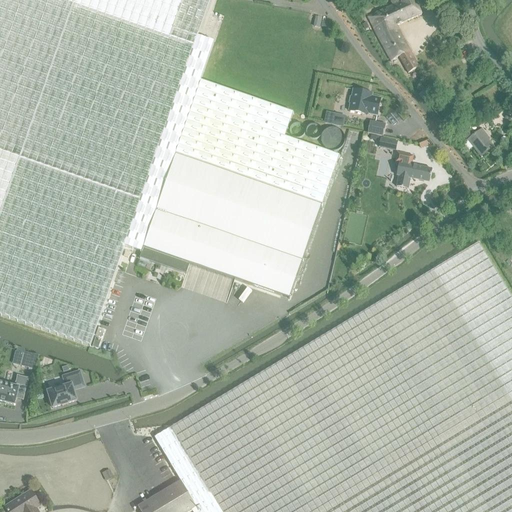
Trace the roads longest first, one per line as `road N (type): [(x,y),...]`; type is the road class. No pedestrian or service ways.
road 1 (tertiary): [(479,193),(320,314),(183,393),(42,434),(0,436)]
road 2 (unclassified): [(479,193),(334,0)]
